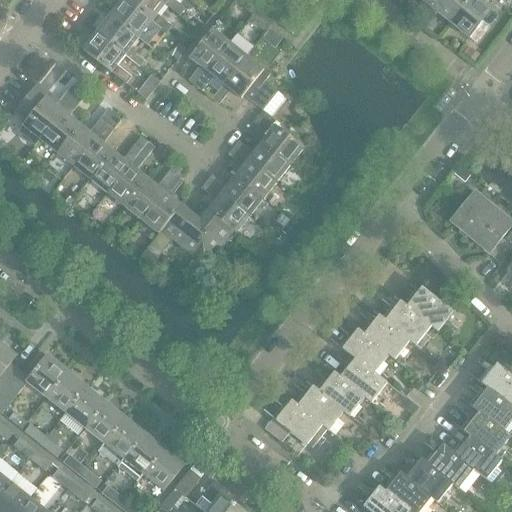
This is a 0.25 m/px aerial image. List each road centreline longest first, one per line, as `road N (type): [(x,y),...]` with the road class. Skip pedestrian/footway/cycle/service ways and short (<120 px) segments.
road 1 (residential): [(23,28),(197,164),(230,121),(179,81)]
road 2 (residential): [(213,424),(386,204)]
road 3 (residential): [(213,424),(0,254)]
road 4 (residential): [(314,501),(406,440),(508,321)]
road 5 (residential): [(508,321),(386,204)]
road 6 (residential): [(386,204),(478,89)]
road 7 (residential): [(314,501),(213,424)]
